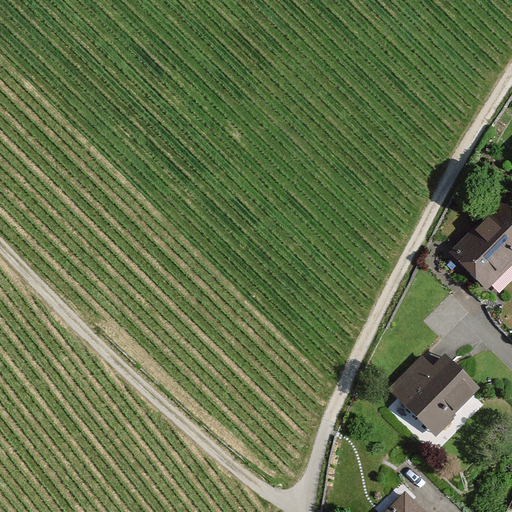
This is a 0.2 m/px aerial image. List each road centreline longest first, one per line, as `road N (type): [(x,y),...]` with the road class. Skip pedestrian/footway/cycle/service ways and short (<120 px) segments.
road 1 (residential): [(311,511),(314,470),(341,391),(511,79)]
road 2 (track): [(311,509),(271,498),(125,374),(0,245)]
